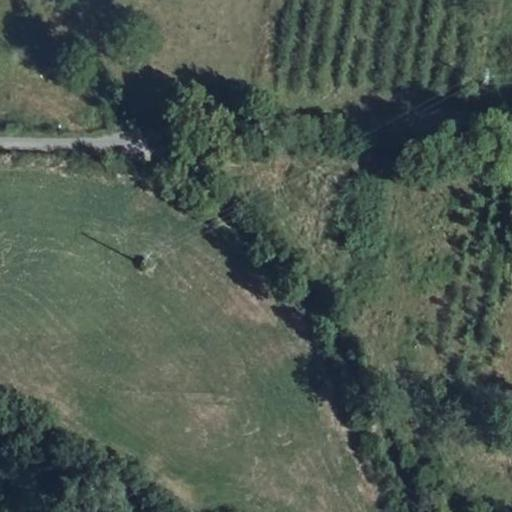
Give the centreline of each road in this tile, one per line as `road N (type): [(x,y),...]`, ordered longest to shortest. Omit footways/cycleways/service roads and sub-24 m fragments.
road 1 (track): [(408,511),(389,447),(321,318),(230,218),(134,142),(58,0)]
road 2 (unclassified): [(0,147),(511,115)]
